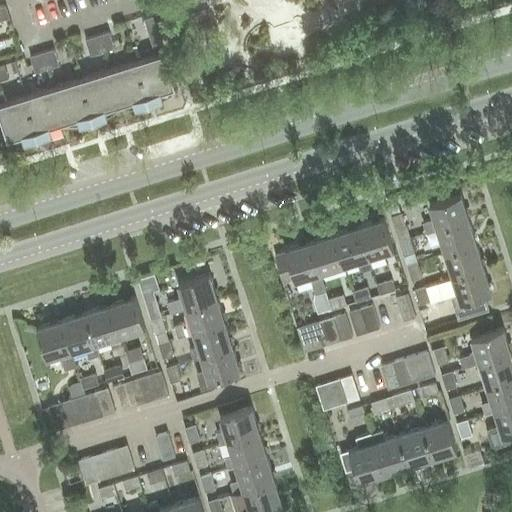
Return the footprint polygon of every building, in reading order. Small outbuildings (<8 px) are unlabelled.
[(0,6),(0,19),(10,17),(6,5),(0,6)] [(164,99),(178,90),(177,89),(165,51),(153,15),(144,18),(156,54),(5,101),(2,89),(0,89),(0,115),(8,142),(8,143),(25,142),(164,99)] [(90,55),(115,47),(109,31),(85,38),(90,55)] [(35,72),(59,65),(54,48),(30,55),(35,72)] [(438,228),(469,218),(461,194),(430,203),(434,217),(423,221),(426,232),(438,228)] [(398,240),(409,236),(406,227),(401,212),(391,215),(396,230),(395,230),(398,240)] [(359,226),(369,257),(394,249),(384,218),(359,226)] [(445,252),(476,243),(469,218),(438,228),(445,252)] [(369,257),(359,226),(335,234),(345,265),(357,261),(359,268),(363,269),(373,267),(369,257)] [(321,272),(345,265),(335,234),(311,242),(321,272)] [(409,236),(398,240),(403,255),(414,252),(409,236)] [(327,290),(321,272),(311,242),(286,250),(287,252),(276,255),(285,282),(295,278),(296,280),(311,276),(316,294),(327,290)] [(453,276),(484,267),(476,243),(445,252),(453,276)] [(411,279),(422,276),(417,261),(406,264),(411,279)] [(484,267),(453,276),(458,293),(451,295),(458,318),(489,308),(484,293),(492,291),(484,267)] [(188,308),(218,299),(210,273),(180,283),(188,308)] [(380,293),(395,289),(392,278),(376,283),(380,293)] [(425,285),(414,288),(419,303),(429,300),(425,285)] [(355,301),(371,296),(367,286),(352,291),(355,301)] [(151,319),(161,316),(161,315),(159,315),(156,306),(158,305),(153,290),(142,293),(151,319)] [(407,292),(395,296),(403,319),(415,316),(407,292)] [(331,309),(346,304),(343,293),(327,298),(331,309)] [(110,305),(120,335),(145,327),(135,297),(110,305)] [(195,333),(226,323),(218,299),(188,308),(191,318),(174,324),(178,336),(195,331),(195,333)] [(361,306),(368,330),(379,326),(372,303),(361,306)] [(122,343),(120,335),(110,305),(85,312),(95,343),(110,338),(112,346),(122,343)] [(368,330),(361,306),(349,310),(356,334),(368,330)] [(334,315),(341,339),(353,335),(345,311),(334,315)] [(97,351),(95,343),(85,312),(62,320),(71,350),(85,346),(89,357),(98,354),(97,351)] [(329,342),(341,339),(334,315),(322,318),(329,342)] [(158,344),(169,341),(161,316),(151,319),(158,344)] [(318,346),(329,342),(322,318),(310,322),(318,346)] [(76,365),(71,350),(62,320),(38,327),(47,358),(59,354),(64,369),(76,365)] [(304,351),(318,346),(310,322),(296,327),(304,351)] [(195,359),(203,357),(234,347),(226,323),(195,333),(200,346),(192,348),(195,359)] [(479,362),(510,353),(502,327),(471,336),(475,349),(470,354),(460,358),(463,368),(479,362)] [(169,341),(158,344),(162,358),(174,355),(169,341)] [(433,348),(438,363),(448,360),(443,345),(433,348)] [(234,347),(203,357),(207,369),(198,371),(203,389),(213,385),(211,380),(241,371),(234,347)] [(416,353),(424,377),(435,373),(427,350),(416,353)] [(411,381),(424,377),(416,353),(404,357),(411,381)] [(486,385),(511,376),(511,359),(510,353),(479,362),(486,385)] [(128,361),(131,372),(147,367),(143,357),(128,361)] [(400,385),(411,381),(404,357),(392,361),(400,385)] [(388,388),(400,385),(392,361),(380,365),(388,388)] [(166,366),(170,382),(181,379),(176,363),(166,366)] [(104,370),(107,380),(123,375),(119,364),(104,370)] [(150,373),(157,398),(169,394),(162,370),(150,373)] [(441,373),(446,388),(456,385),(451,370),(441,373)] [(80,377),(81,380),(83,388),(84,387),(98,383),(95,372),(80,377)] [(145,402),(157,398),(150,373),(138,377),(145,402)] [(341,377),(349,401),(359,397),(351,373),(341,377)] [(495,412),(511,406),(511,376),(486,385),(491,400),(482,403),(486,415),(495,412)] [(133,405),(145,402),(138,377),(125,381),(133,405)] [(341,377),(328,381),(336,405),(349,401),(341,377)] [(121,409),(133,405),(125,381),(113,385),(121,409)] [(315,385),(323,409),(336,405),(328,381),(315,385)] [(423,396),(438,392),(435,381),(420,386),(423,396)] [(97,390),(105,414),(116,411),(109,386),(97,390)] [(386,396),(389,406),(413,399),(410,389),(386,396)] [(93,418),(105,414),(97,390),(86,393),(93,418)] [(74,397),(73,397),(81,422),(93,418),(86,393),(74,397)] [(448,398),(453,412),(464,409),(459,394),(448,398)] [(373,410),(389,406),(386,396),(370,400),(373,410)] [(69,426),(81,422),(73,397),(72,398),(48,405),(56,429),(68,425),(69,426)] [(228,442),(259,432),(251,406),(220,416),(224,428),(216,431),(220,442),(228,440),(228,442)] [(511,406),(495,412),(498,424),(491,426),(489,431),(494,447),(511,442),(508,432),(511,430),(511,406)] [(422,425),(432,457),(456,449),(446,418),(422,425)] [(456,422),(461,437),(471,434),(467,418),(456,422)] [(195,423),(184,427),(189,442),(200,438),(195,423)] [(407,465),(432,457),(422,425),(398,433),(407,465)] [(384,427),(370,431),(383,473),(407,465),(398,433),(387,437),(384,427)] [(167,431),(156,434),(163,458),(175,455),(167,431)] [(383,473),(370,431),(354,436),(357,446),(340,452),(346,470),(354,467),(359,480),(383,473)] [(236,465),(267,456),(259,432),(228,442),(232,454),(225,457),(228,468),(236,465)] [(115,447),(123,472),(135,468),(127,444),(115,447)] [(104,451),(112,475),(123,472),(115,447),(104,451)] [(203,448),(192,451),(197,467),(207,464),(203,448)] [(92,455),(100,479),(112,475),(104,451),(92,455)] [(86,484),(100,479),(92,455),(78,459),(86,484)] [(233,491),(243,489),(274,480),(267,456),(236,465),(240,478),(230,481),(233,491)] [(187,459),(171,464),(175,475),(190,470),(187,459)] [(165,477),(162,467),(146,472),(149,483),(165,477)] [(200,476),(204,491),(215,488),(210,472),(200,476)] [(137,475),(122,480),(126,490),(141,485),(137,475)] [(274,480),(243,489),(233,491),(229,493),(235,511),(257,511),(282,504),(274,480)] [(116,493),(113,482),(98,487),(101,498),(116,493)] [(207,500),(211,511),(222,511),(218,496),(207,500)] [(174,505),(175,511),(203,511),(198,497),(174,505)] [(160,509),(158,501),(147,504),(149,511),(175,511),(174,505),(160,509)]
